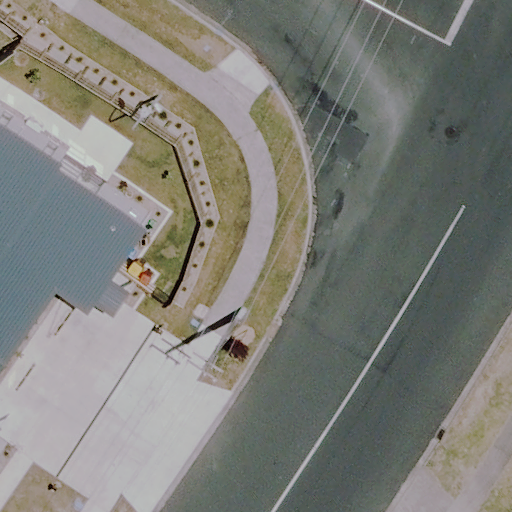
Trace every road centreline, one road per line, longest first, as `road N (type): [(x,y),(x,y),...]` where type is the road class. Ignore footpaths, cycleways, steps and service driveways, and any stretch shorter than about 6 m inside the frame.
road 1 (tertiary): [(511,124),(450,231),(258,511)]
road 2 (residential): [(511,69),(368,0)]
